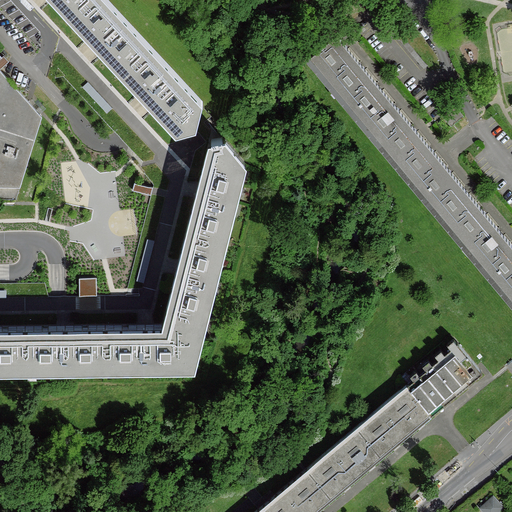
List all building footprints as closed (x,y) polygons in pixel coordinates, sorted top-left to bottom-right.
[(196,126),(202,100),(108,0),(52,0),(175,131),(196,126)] [(511,304),(511,243),(337,35),(307,60),(511,304)] [(0,175),(18,148),(15,146),(8,131),(15,132),(0,102),(0,175)] [(443,115),(451,125),(463,116),(455,105),(443,115)] [(226,130),(210,134),(162,321),(0,323),(0,366),(195,364),(248,155),(226,130)] [(136,180),(135,188),(154,190),(155,183),(136,180)] [(82,293),(99,293),(98,275),(82,275),(82,293)] [(11,322),(32,322),(32,314),(11,314),(11,322)] [(319,511),(484,374),(457,342),(256,511),(319,511)] [(495,492),(481,504),(488,511),(496,511),(506,503),(495,492)]
